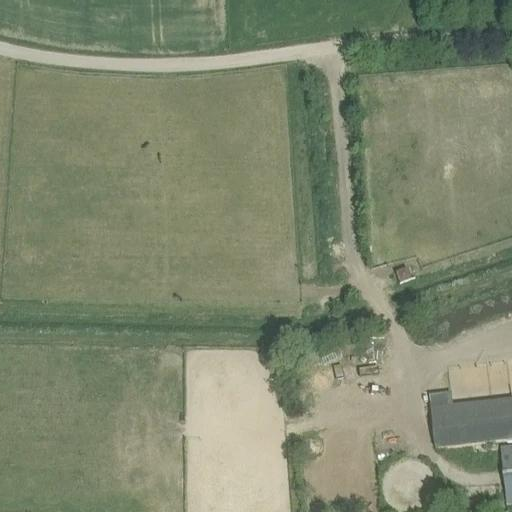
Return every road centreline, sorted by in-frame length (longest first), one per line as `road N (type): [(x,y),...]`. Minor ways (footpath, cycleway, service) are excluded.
road 1 (track): [(511,44),(444,37),(184,68),(62,64),(0,49)]
road 2 (track): [(329,51),(365,292)]
